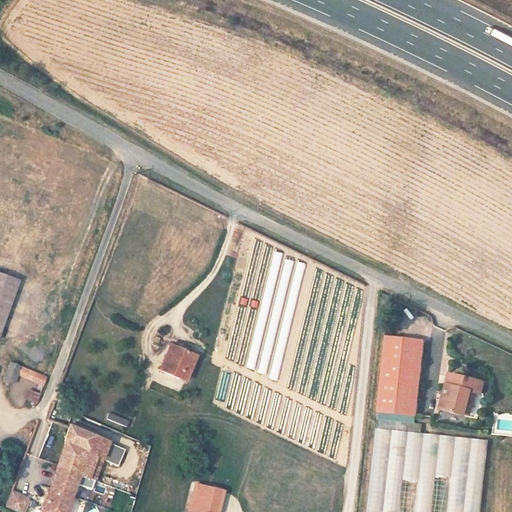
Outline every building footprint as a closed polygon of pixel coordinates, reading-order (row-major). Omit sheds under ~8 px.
[(0,328),(17,281),(0,274),(0,328)] [(422,341),(388,338),(381,409),(415,412),(422,341)] [(158,370),(181,380),(188,363),(192,365),(196,357),(169,346),(158,370)] [(188,363),(181,380),(185,382),(192,365),(188,363)] [(16,376),(43,386),(46,378),(10,364),(3,379),(13,383),(16,376)] [(223,400),(229,372),(221,370),(215,398),(223,400)] [(484,382),(449,374),(440,410),(470,418),(477,391),(482,392),(484,382)] [(47,419),(55,422),(60,410),(52,406),(47,419)] [(95,480),(110,441),(67,422),(66,426),(60,424),(57,432),(62,435),(58,446),(62,448),(56,465),(95,480)] [(83,511),(95,480),(56,465),(39,509),(46,511),(64,511),(66,507),(81,511),(83,511)] [(186,510),(192,511),(209,511),(213,497),(219,499),(222,491),(193,484),(186,510)] [(3,507),(16,511),(21,511),(28,496),(10,489),(3,507)] [(213,497),(209,511),(192,511),(186,510),(184,510),(183,511),(216,511),(219,499),(213,497)]
